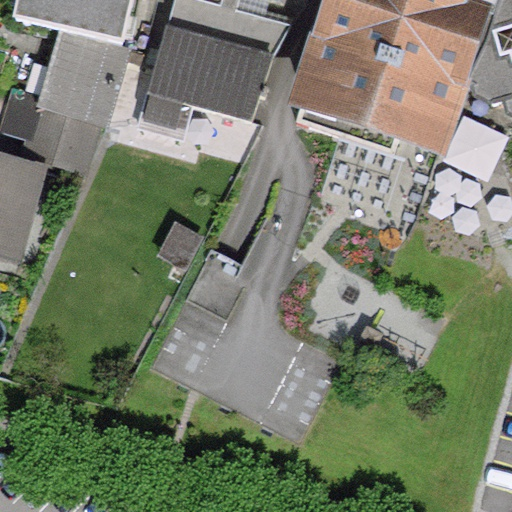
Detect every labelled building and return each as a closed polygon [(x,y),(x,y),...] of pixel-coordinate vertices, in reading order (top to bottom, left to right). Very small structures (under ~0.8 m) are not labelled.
[(61,33),(60,35),(121,50),(131,0),(20,0),(15,23),(61,33)] [(291,28),(222,9),(190,0),(174,0),(148,98),(152,99),(146,122),(175,130),(182,107),(250,125),(272,62),(291,28)] [(190,0),(222,9),(224,0),(190,0)] [(484,46),(493,20),(499,0),(336,0),(296,125),(393,157),(400,133),(437,146),(443,127),(448,128),(458,98),(463,90),(484,46)] [(511,0),(499,0),(493,20),(484,46),(463,90),(511,115),(511,0)] [(60,35),(38,108),(94,125),(106,128),(128,52),(121,50),(60,35)] [(81,167),(94,125),(38,108),(15,101),(7,127),(52,140),(47,157),(81,167)] [(0,244),(10,247),(28,179),(0,171),(0,244)] [(177,225),(158,255),(179,269),(199,238),(177,225)]
